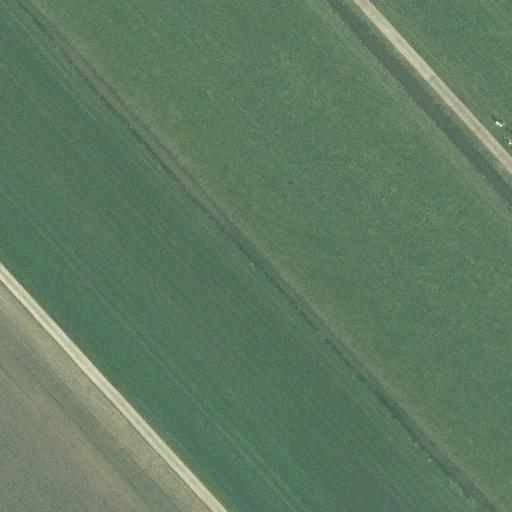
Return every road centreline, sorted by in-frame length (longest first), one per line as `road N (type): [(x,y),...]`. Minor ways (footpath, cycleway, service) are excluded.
road 1 (track): [(218,511),(0,271)]
road 2 (track): [(511,169),(358,0)]
